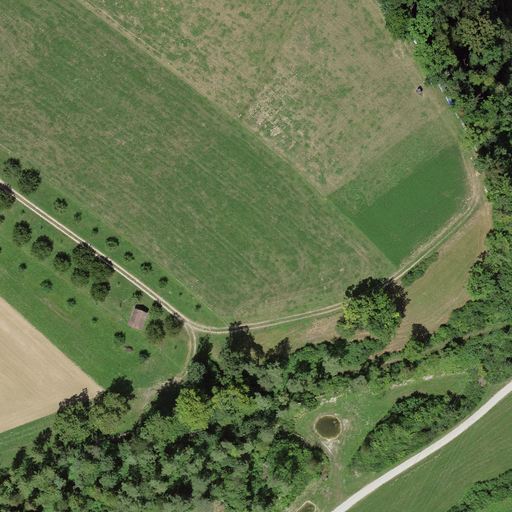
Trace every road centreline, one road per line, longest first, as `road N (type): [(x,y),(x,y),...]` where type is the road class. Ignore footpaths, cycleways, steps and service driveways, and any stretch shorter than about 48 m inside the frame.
road 1 (track): [(511,320),(321,369),(250,375),(194,346),(170,308),(0,185)]
road 2 (track): [(511,387),(338,511)]
